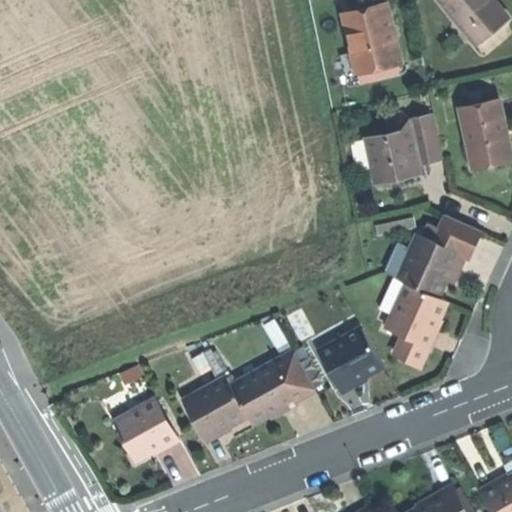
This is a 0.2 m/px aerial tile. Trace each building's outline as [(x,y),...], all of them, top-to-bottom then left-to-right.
[(441,0),(478,44),(510,18),(494,0),(441,0)] [(398,62),(401,61),(386,3),(362,9),(343,14),(353,54),(358,72),(398,62)] [(400,71),(398,62),(358,72),(353,54),(343,56),(350,84),(400,71)] [(461,108),(471,156),(491,152),(493,162),(511,158),(511,156),(506,129),(500,100),(461,108)] [(415,117),(416,121),(423,159),(424,162),(443,159),(434,113),(415,117)] [(367,137),(377,182),(398,178),(415,174),(412,161),(423,159),(416,121),(410,122),(409,118),(387,123),(389,133),(367,137)] [(431,223),(425,235),(458,250),(445,279),(454,283),(460,271),(466,256),(471,257),(483,231),(446,214),(440,227),(431,223)] [(445,279),(458,250),(425,235),(421,233),(400,279),(409,283),(438,296),(445,279)] [(387,311),(400,279),(390,275),(376,306),(387,311)] [(409,283),(400,279),(387,311),(395,314),(409,283)] [(438,296),(409,283),(395,314),(388,328),(405,336),(426,345),(433,329),(446,300),(438,296)] [(272,345),(282,339),(270,318),(260,324),(272,345)] [(362,329),(319,352),(339,388),(366,373),(379,366),(382,364),(362,329)] [(418,364),(426,345),(405,336),(397,355),(418,364)] [(293,352),(274,362),(295,398),(313,387),(298,361),(293,352)] [(308,355),(298,361),(313,387),(323,382),(308,355)] [(137,362),(118,371),(123,382),(142,373),(137,362)] [(268,413),(295,398),(274,362),(232,386),(247,413),(252,422),(268,413)] [(373,385),(366,373),(339,388),(345,400),(359,392),(373,385)] [(204,437),(227,425),(247,413),(232,386),(226,377),(184,401),(204,437)] [(300,407),(295,398),(268,413),(274,422),(287,414),(300,407)] [(134,460),(152,450),(178,435),(158,399),(114,423),(134,460)] [(227,425),(204,437),(209,446),(221,439),(231,433),(227,425)] [(182,442),(178,435),(152,450),(156,456),(168,449),(182,442)]
